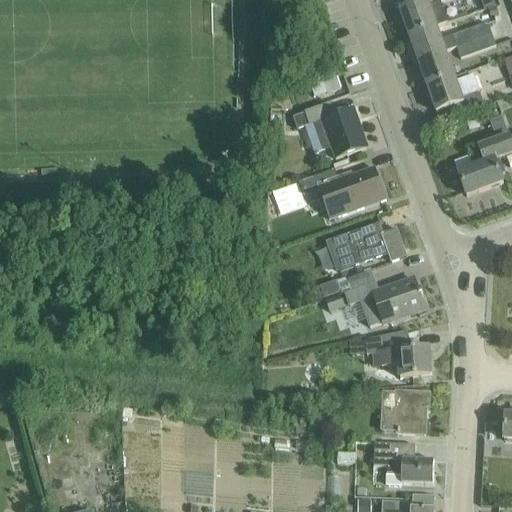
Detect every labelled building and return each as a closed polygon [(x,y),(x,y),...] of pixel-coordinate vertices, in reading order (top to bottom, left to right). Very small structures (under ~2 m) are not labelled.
[(401,13),(410,39),(438,29),(437,29),(448,25),(440,5),(448,2),(447,0),(417,0),(420,7),(401,13)] [(495,8),(492,0),(479,0),(483,12),(495,8)] [(410,39),(419,64),(447,55),(457,51),(472,45),(468,33),(442,42),(438,29),(410,39)] [(472,45),(457,51),(461,62),(496,49),(492,38),(472,45)] [(419,64),(429,89),(456,79),(447,55),(419,64)] [(456,79),(429,89),(438,115),(457,108),(460,118),(486,108),(474,77),(457,84),(456,79)] [(336,80),(322,85),(326,96),(340,91),(336,80)] [(314,157),(324,154),(331,151),(335,162),(364,152),(353,123),(357,121),(354,111),(335,118),(331,106),(305,115),(305,116),(293,121),(297,133),(304,130),(314,157)] [(511,144),(510,140),(503,119),(491,124),(499,144),(481,150),(483,155),(470,159),(474,170),(459,176),(467,200),(506,187),(502,178),(508,176),(502,162),(511,158),(511,144)] [(268,144),(283,145),(284,128),(269,127),(268,144)] [(303,198),(319,192),(325,212),(329,222),(341,218),(342,219),(386,203),(375,171),(352,180),(351,177),(338,181),(335,173),(299,186),(303,198)] [(345,239),(356,268),(387,256),(391,265),(406,259),(397,232),(383,237),(379,227),(345,239)] [(346,281),(351,294),(375,285),(371,273),(346,281)] [(402,318),(403,321),(425,313),(414,282),(379,295),(375,285),(351,294),(345,296),(349,308),(360,304),(370,330),(383,326),(383,328),(396,323),(395,320),(402,318)] [(340,298),(326,303),(329,313),(344,308),(340,298)] [(409,354),(407,334),(366,343),(367,358),(380,357),(382,369),(400,368),(401,381),(431,379),(429,352),(409,354)] [(329,388),(297,392),(298,401),(330,396),(329,388)] [(398,438),(398,437),(425,438),(426,420),(424,420),(425,412),(429,412),(430,397),(396,396),(396,397),(384,396),(382,433),(384,433),(384,437),(398,438)] [(296,435),(316,437),(318,427),(297,425),(296,435)] [(374,470),(387,470),(386,486),(388,489),(399,489),(402,487),(433,488),(434,463),(415,463),(415,448),(375,447),(374,470)] [(341,464),(360,463),(359,450),(341,450),(341,464)] [(433,511),(435,500),(413,498),(412,507),(395,506),(394,511),(433,511)]
